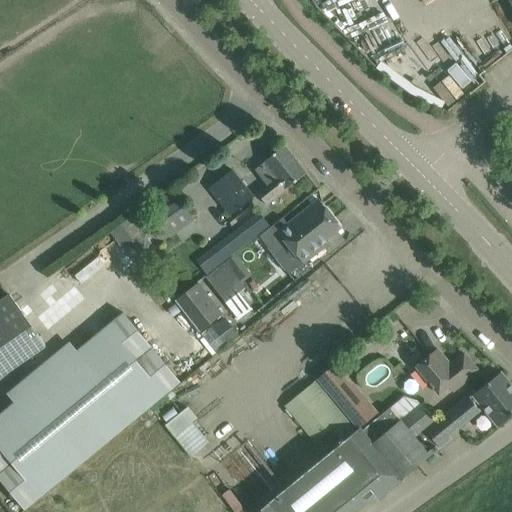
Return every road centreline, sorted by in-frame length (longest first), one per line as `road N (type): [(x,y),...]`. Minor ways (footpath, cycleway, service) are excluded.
road 1 (residential): [(511,354),(172,10)]
road 2 (secondary): [(423,175),(251,0)]
road 3 (unclassified): [(391,511),(511,426)]
road 4 (unclassified): [(423,175),(454,145),(511,208)]
road 5 (secondary): [(511,268),(423,175)]
